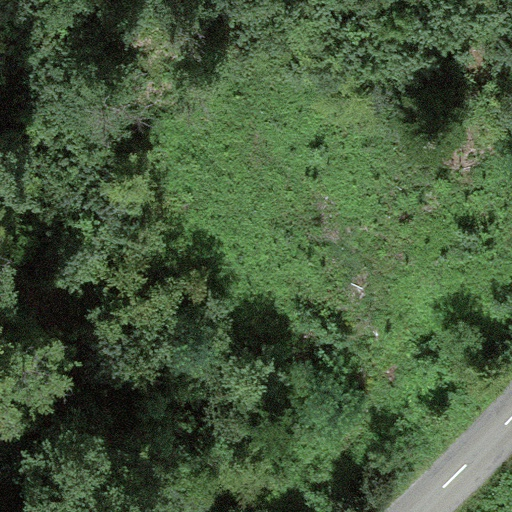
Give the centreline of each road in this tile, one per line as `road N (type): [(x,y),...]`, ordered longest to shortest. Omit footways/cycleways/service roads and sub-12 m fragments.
road 1 (track): [(0,311),(173,511)]
road 2 (unclassified): [(511,405),(405,511)]
